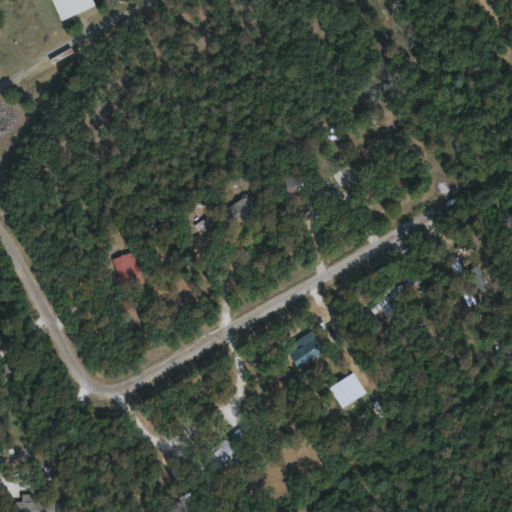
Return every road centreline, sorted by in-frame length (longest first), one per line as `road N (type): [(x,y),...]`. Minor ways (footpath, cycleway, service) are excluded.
road 1 (residential): [(0,223),(73,354),(108,391),(142,382),(490,190)]
road 2 (residential): [(451,207),(482,308),(510,511)]
road 3 (residential): [(334,274),(416,511)]
